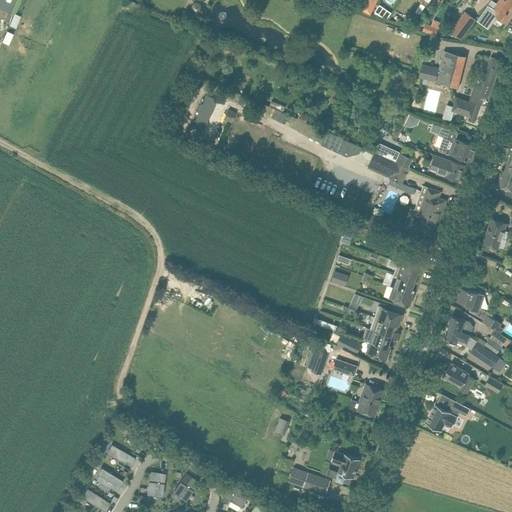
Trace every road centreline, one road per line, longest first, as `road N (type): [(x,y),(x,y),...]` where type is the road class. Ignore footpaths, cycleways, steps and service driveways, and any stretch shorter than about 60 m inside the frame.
road 1 (track): [(306,511),(126,407),(120,382),(160,266),(159,245),(146,225),(0,142)]
road 2 (unclassified): [(364,511),(511,84)]
